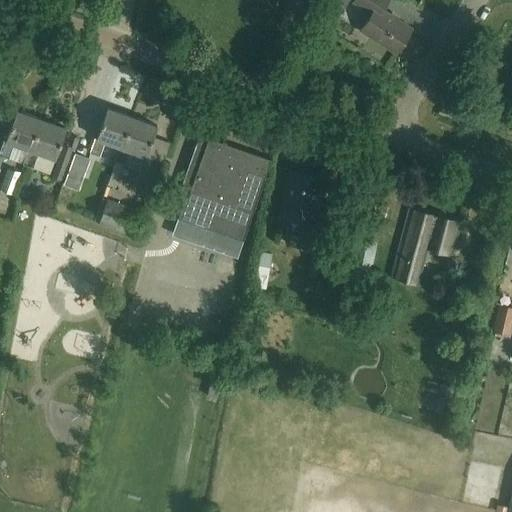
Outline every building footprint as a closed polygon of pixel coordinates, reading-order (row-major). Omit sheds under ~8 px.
[(353,0),(352,2),(370,13),(359,30),(396,53),(412,28),(382,9),(388,0),(353,0)] [(104,142),(119,147),(122,148),(132,117),(107,108),(96,138),(95,138),(90,152),(99,156),(104,142)] [(13,144),(27,149),(30,150),(41,119),(16,110),(5,141),(3,140),(0,148),(0,154),(8,158),(13,144)] [(120,175),(124,164),(129,150),(146,157),(157,126),(132,117),(122,148),(119,147),(114,161),(115,161),(111,172),(109,178),(118,181),(120,175)] [(66,128),(41,119),(30,150),(27,149),(23,163),(33,166),(37,153),(55,159),(66,128)] [(177,217),(243,239),(271,159),(208,138),(188,196),(185,195),(177,217)] [(52,177),(61,180),(72,147),(63,144),(52,177)] [(82,195),(94,155),(78,150),(67,191),(82,195)] [(289,171),(279,216),(302,220),(297,245),(325,251),(330,225),(312,222),(321,177),(289,171)] [(12,192),(18,176),(8,172),(2,188),(12,192)] [(133,237),(142,211),(107,198),(98,224),(133,237)] [(427,248),(451,254),(460,223),(409,209),(391,276),(417,283),(427,248)] [(344,288),(364,292),(370,263),(372,263),(377,240),(355,236),(344,288)] [(494,303),(511,306),(511,265),(502,264),(494,303)] [(511,316),(511,308),(497,305),(491,331),(508,335),(511,316)] [(208,382),(209,366),(182,364),(181,380),(208,382)]
